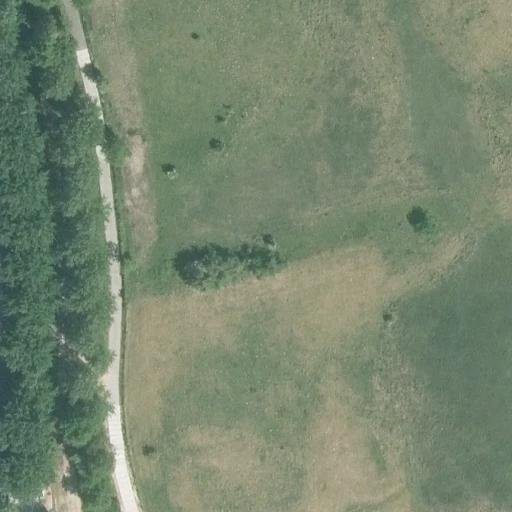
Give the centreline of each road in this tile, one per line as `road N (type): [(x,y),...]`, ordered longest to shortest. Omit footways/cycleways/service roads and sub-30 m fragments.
road 1 (unknown): [(19,0),(61,212),(59,337)]
road 2 (unknown): [(59,337),(52,414),(73,511)]
